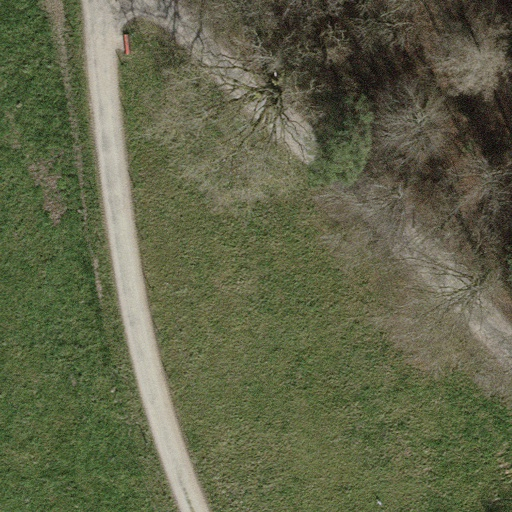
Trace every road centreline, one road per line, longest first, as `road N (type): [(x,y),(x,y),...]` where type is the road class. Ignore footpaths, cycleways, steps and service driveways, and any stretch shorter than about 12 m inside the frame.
road 1 (track): [(100,0),(128,265),(165,423),(198,511)]
road 2 (track): [(155,0),(451,273),(511,354)]
